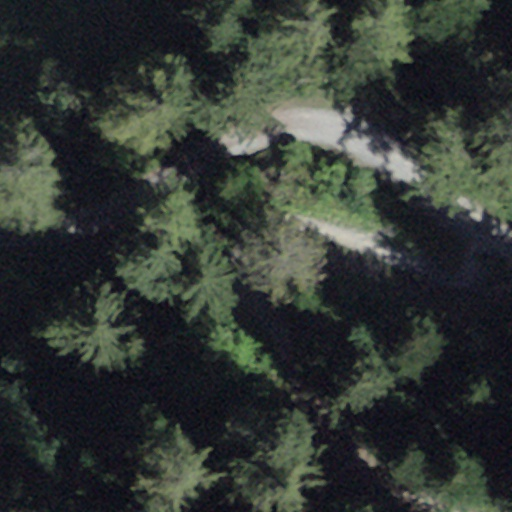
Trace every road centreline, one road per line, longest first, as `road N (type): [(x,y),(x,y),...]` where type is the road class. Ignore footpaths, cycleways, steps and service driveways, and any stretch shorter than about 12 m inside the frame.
road 1 (track): [(444,511),(397,493),(336,451),(248,311),(249,258),(278,225),(334,230),(488,272),(511,262)]
road 2 (track): [(511,256),(401,193),(349,150),(280,130),(222,142),(181,175),(104,210),(43,232),(0,231)]
